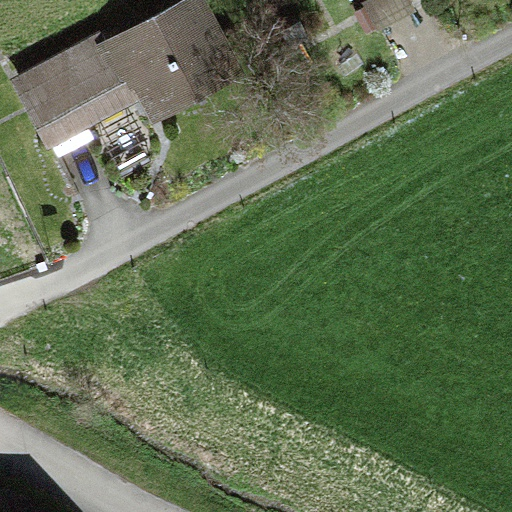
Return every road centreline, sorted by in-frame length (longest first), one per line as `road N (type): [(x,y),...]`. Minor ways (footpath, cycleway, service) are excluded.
road 1 (residential): [(0,310),(511,45)]
road 2 (residential): [(132,511),(0,437)]
